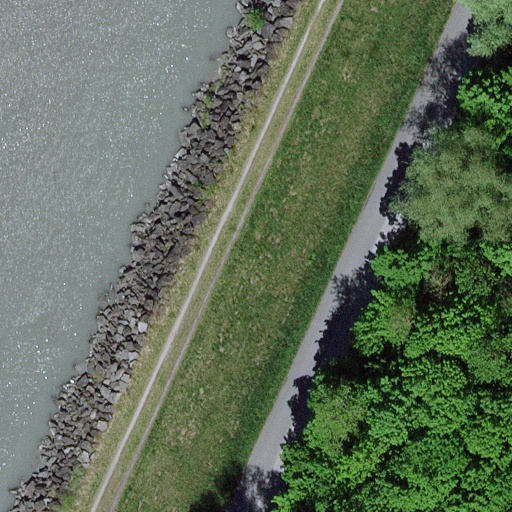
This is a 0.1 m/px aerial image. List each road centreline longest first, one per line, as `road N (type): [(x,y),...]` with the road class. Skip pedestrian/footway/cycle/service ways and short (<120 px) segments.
road 1 (track): [(110,511),(351,0)]
road 2 (track): [(488,0),(256,511)]
